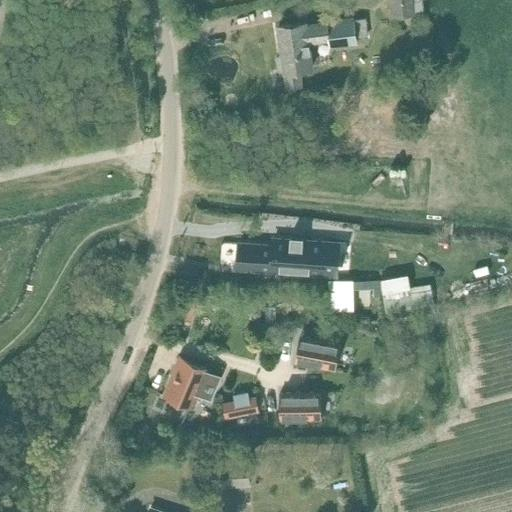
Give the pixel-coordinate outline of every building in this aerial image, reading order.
[(421,0),(392,0),(394,17),(414,14),(414,12),(422,11),(421,0)] [(353,19),(326,23),(329,41),(329,46),(349,43),(348,39),(356,38),(355,31),(354,20),(353,19)] [(284,70),(284,74),(285,74),(287,88),(302,86),(300,72),(312,70),(308,44),(329,41),(326,23),(326,21),(305,25),(305,22),(278,27),(282,55),(279,55),(277,58),(278,68),(281,70),(284,70)] [(239,244),(237,269),(322,275),(322,271),(336,272),(337,247),(324,246),(324,243),(303,241),(303,237),(290,236),(290,240),(273,239),(273,246),(239,244)] [(353,279),(328,280),(329,310),(354,310),(353,279)] [(386,313),(433,305),(431,289),(399,295),(397,282),(381,285),(386,313)] [(183,301),(177,315),(189,320),(195,306),(183,301)] [(275,308),(265,308),(265,323),(275,323),(275,308)] [(300,334),(295,362),(334,370),(340,342),(300,334)] [(180,356),(164,395),(193,407),(209,369),(180,356)] [(320,391),(280,392),(281,420),(321,420),(320,391)] [(234,400),(222,403),(225,418),(259,410),(259,409),(258,410),(255,397),(257,397),(257,396),(249,397),(248,392),(233,395),(234,400)] [(211,466),(212,488),(250,485),(249,463),(211,466)]
